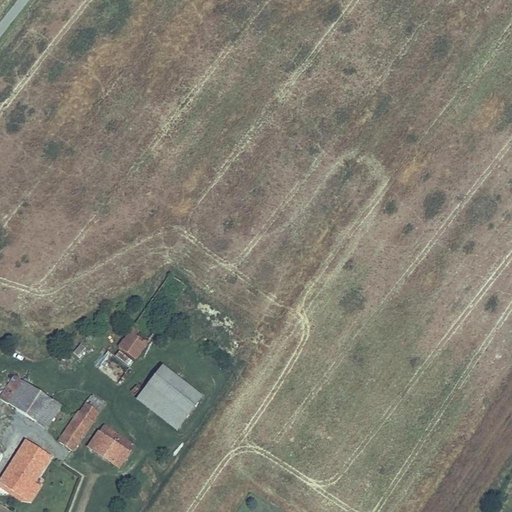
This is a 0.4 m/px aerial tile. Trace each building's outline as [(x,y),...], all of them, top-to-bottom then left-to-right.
[(182,288),(166,276),(115,350),(132,361),(182,288)] [(176,430),(201,398),(161,366),(136,399),(176,430)] [(12,379),(0,397),(0,403),(43,431),(58,408),(12,379)] [(70,452),(101,407),(88,398),(57,443),(70,452)] [(117,469),(127,454),(97,434),(87,449),(117,469)] [(0,479),(0,486),(21,499),(31,485),(47,460),(22,444),(0,479)] [(31,485),(21,499),(29,504),(38,490),(31,485)]
